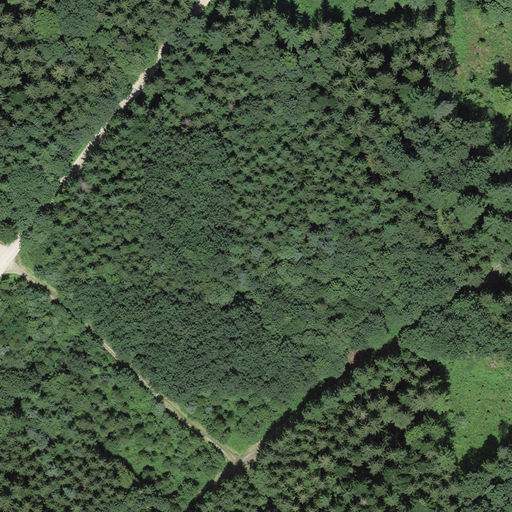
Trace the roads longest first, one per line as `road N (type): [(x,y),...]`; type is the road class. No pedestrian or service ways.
road 1 (track): [(187,511),(216,466),(288,394),(511,247)]
road 2 (track): [(281,511),(0,240)]
road 3 (track): [(207,0),(0,271)]
